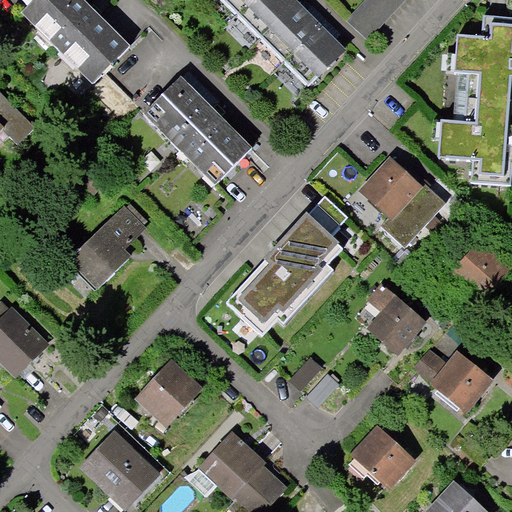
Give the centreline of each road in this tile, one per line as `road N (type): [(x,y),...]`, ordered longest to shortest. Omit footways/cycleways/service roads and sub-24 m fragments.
road 1 (residential): [(168,312),(456,0)]
road 2 (residential): [(378,386),(316,454),(168,312)]
road 3 (residential): [(25,468),(168,312)]
